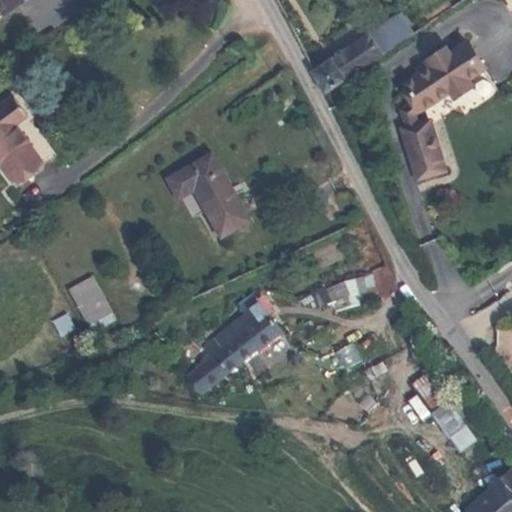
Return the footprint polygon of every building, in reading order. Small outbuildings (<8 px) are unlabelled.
[(0,0),(0,2),(7,13),(24,0),(0,0)] [(369,34),(383,54),(397,45),(410,36),(396,16),(369,34)] [(369,34),(314,71),(326,92),(383,54),(369,34)] [(445,171),(430,119),(417,123),(414,113),(451,89),(455,95),(472,84),(468,78),(483,68),(467,43),(451,53),(447,48),(430,59),(434,64),(421,73),(406,83),(417,100),(403,109),(408,126),(403,128),(418,179),(445,171)] [(0,163),(9,176),(37,155),(16,124),(29,115),(15,96),(0,106),(0,163)] [(252,222),(213,154),(167,180),(176,196),(192,186),(195,191),(222,239),(252,222)] [(37,155),(9,176),(13,182),(41,161),(37,155)] [(179,201),(195,191),(192,186),(176,196),(179,201)] [(111,311),(93,278),(70,290),(88,324),(111,311)] [(259,300),(248,309),(259,320),(269,312),(259,300)] [(188,377),(203,396),(259,350),(261,352),(285,332),(269,312),(259,320),(248,309),(221,331),(231,343),(188,377)] [(76,329),(68,315),(53,322),(61,337),(76,329)] [(421,338),(428,347),(437,340),(430,330),(421,338)] [(511,511),(511,463),(493,484),(497,488),(475,511),(476,511),(511,511)]
